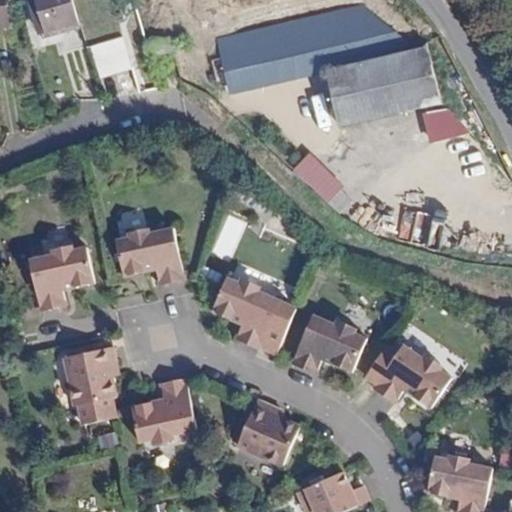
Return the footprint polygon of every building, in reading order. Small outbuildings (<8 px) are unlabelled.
[(79,22),(72,0),(36,0),(46,32),(79,22)] [(83,23),(91,21),(88,12),(80,14),(83,23)] [(361,12),(215,46),(219,63),(208,65),(215,94),(226,91),(228,98),(324,76),(338,135),(439,111),(424,50),(409,53),(361,12)] [(122,37),(91,46),(101,77),(131,68),(122,37)] [(146,44),(150,58),(172,52),(167,38),(146,44)] [(376,235),(401,234),(400,205),(374,206),(376,235)] [(18,210),(0,213),(0,231),(9,269),(3,270),(8,289),(42,280),(38,262),(31,264),(18,210)] [(155,251),(156,257),(159,271),(184,267),(173,216),(151,221),(143,216),(132,218),(127,227),(115,229),(122,265),(146,259),(144,253),(155,251)] [(146,259),(156,257),(155,251),(144,253),(146,259)] [(224,281),(209,313),(232,322),(234,318),(243,321),(241,327),(236,337),(236,340),(259,351),(260,348),(275,355),(294,312),(279,305),(279,304),(257,295),(254,288),(248,286),(243,283),(239,284),(236,286),(232,285),(224,281)] [(234,318),(232,322),(241,327),(243,321),(234,318)] [(311,318),(291,365),(314,375),(320,361),(323,354),(332,357),(329,364),(353,374),(367,340),(352,334),(354,330),(340,324),(338,329),(311,318)] [(367,375),(377,382),(374,385),(392,398),(396,400),(397,398),(405,388),(409,382),(418,388),(414,394),(432,407),(453,377),(443,370),(446,366),(427,353),(424,357),(403,343),(398,350),(389,343),(367,375)] [(112,362),(116,362),(113,346),(61,357),(78,427),(102,422),(98,402),(116,398),(111,373),(114,372),(112,362)] [(320,361),(329,364),(332,357),(323,354),(320,361)] [(154,406),(153,400),(127,405),(135,440),(150,438),(155,441),(166,438),(169,433),(193,428),(183,377),(158,382),(161,399),(162,404),(154,406)] [(405,388),(414,394),(418,388),(409,382),(405,388)] [(277,418),(278,415),(269,411),(271,406),(258,400),(238,447),(284,468),(300,429),(277,418)] [(269,411),(278,415),(280,410),(271,406),(269,411)] [(116,433),(99,437),(102,452),(119,448),(116,433)] [(484,511),(485,511),(494,467),(471,463),(467,456),(453,452),(443,458),(434,456),(427,490),(451,496),(451,490),(461,491),(460,497),(457,511),(484,511)] [(355,494),(350,483),(345,473),(292,496),(299,511),(350,511),(372,503),(367,489),(355,494)] [(362,478),(350,483),(355,494),(367,489),(362,478)]
